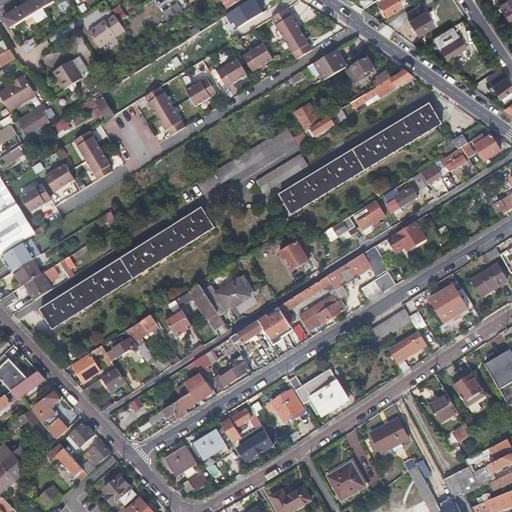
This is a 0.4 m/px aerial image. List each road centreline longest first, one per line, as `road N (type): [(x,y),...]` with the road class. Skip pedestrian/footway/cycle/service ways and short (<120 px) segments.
road 1 (residential): [(511,223),(135,459)]
road 2 (residential): [(196,511),(511,318)]
road 3 (residential): [(511,130),(319,0)]
road 4 (residential): [(135,459),(0,313)]
